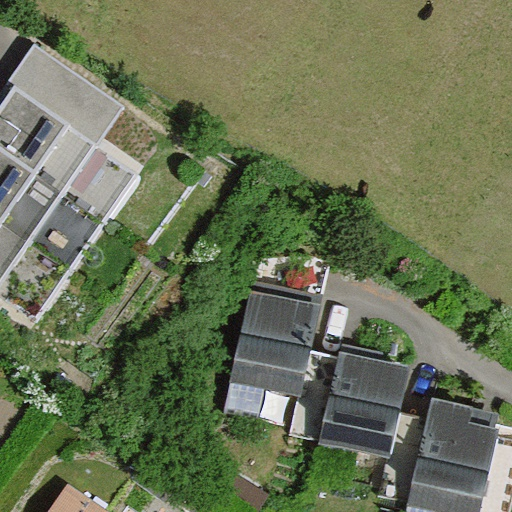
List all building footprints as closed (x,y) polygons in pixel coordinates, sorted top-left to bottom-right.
[(0,222),(13,232),(16,234),(38,203),(50,211),(76,173),(46,153),(68,121),(10,81),(0,95),(0,222)] [(0,250),(13,232),(0,222),(0,250)] [(331,270),(262,255),(226,416),(260,424),(265,403),(300,411),(313,353),(331,270)] [(409,375),(313,353),(300,411),(293,438),(326,446),(318,480),(351,487),(357,462),(387,469),(399,417),(409,375)] [(486,511),(507,419),(432,403),(427,423),(399,417),(387,469),(382,502),(412,509),(410,511),(486,511)] [(106,511),(70,487),(53,511),(106,511)]
